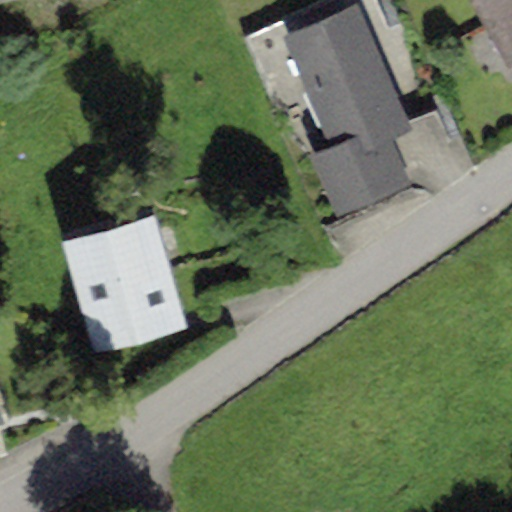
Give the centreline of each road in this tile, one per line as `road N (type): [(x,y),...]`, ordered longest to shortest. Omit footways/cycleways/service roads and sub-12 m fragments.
road 1 (tertiary): [(115,452),(511,179)]
road 2 (tertiary): [(0,508),(115,452)]
